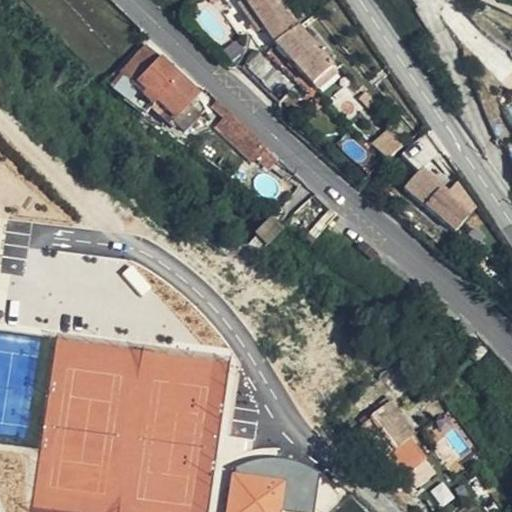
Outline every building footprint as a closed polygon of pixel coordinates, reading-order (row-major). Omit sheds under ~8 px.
[(299,49),(321,32),(298,0),(273,0),(262,8),(282,36),(287,32),(299,49)] [(359,77),(321,32),(299,49),(339,94),(359,77)] [(323,90),(286,54),(268,73),(306,110),(323,90)] [(176,107),(200,81),(173,55),(148,80),(176,107)] [(197,127),(221,101),(200,81),(176,107),(197,127)] [(387,96),(381,102),(391,112),(397,106),(387,96)] [(389,161),(408,144),(393,128),(374,145),(389,161)] [(439,180),(426,195),(476,239),(490,224),(439,180)] [(409,405),(393,420),(416,449),(434,434),(409,405)] [(416,449),(393,420),(383,429),(406,457),(416,449)] [(277,476),(269,501),(304,511),(316,511),(329,473),(302,464),(296,482),(277,476)]
